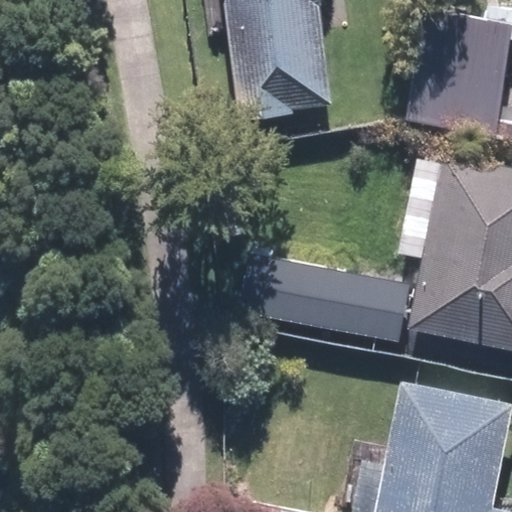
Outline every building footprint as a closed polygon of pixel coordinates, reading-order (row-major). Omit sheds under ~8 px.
[(226,29),(236,111),(290,104),(290,99),(329,93),(316,0),(203,0),(207,32),(226,29)] [(420,0),(402,109),(492,124),(511,12),(437,0),(420,0)] [(402,319),(511,339),(511,155),(437,141),(435,153),(413,149),(395,243),(416,247),(402,319)] [(211,201),(216,230),(236,228),(232,198),(211,201)] [(238,302),(395,333),(406,277),(249,246),(238,302)] [(369,511),(511,511),(511,499),(487,494),(508,391),(398,368),(381,455),(357,450),(347,503),(370,508),(369,511)] [(243,511),(328,511),(329,511),(247,494),(243,511)]
